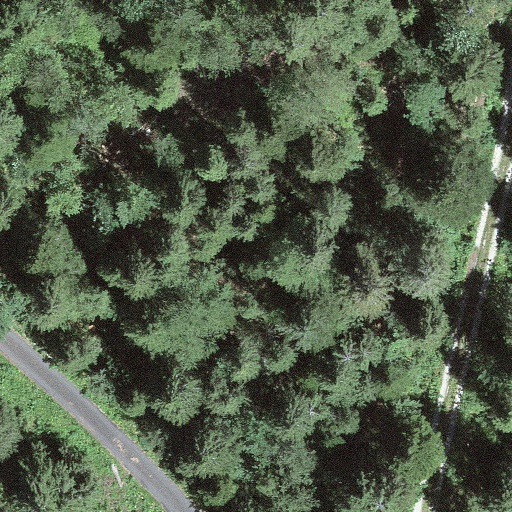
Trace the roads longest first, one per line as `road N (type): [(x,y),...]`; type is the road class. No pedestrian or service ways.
road 1 (track): [(511,126),(476,258),(439,511)]
road 2 (track): [(183,511),(0,335)]
